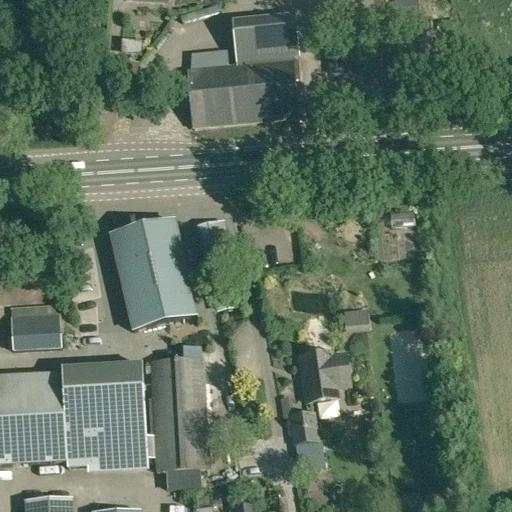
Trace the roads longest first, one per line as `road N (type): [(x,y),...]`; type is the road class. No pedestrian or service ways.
road 1 (tertiary): [(511,145),(0,179)]
road 2 (unclassified): [(506,511),(497,417),(511,389)]
